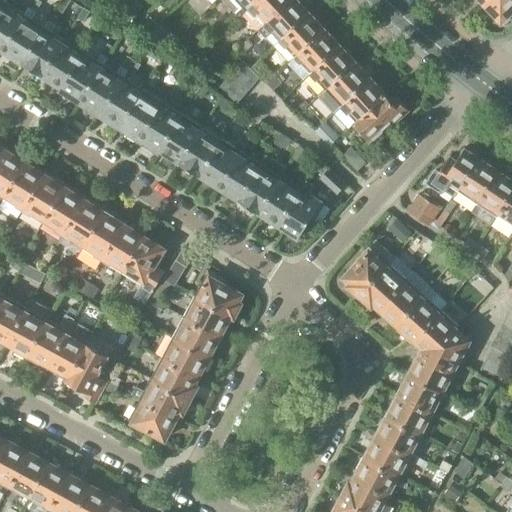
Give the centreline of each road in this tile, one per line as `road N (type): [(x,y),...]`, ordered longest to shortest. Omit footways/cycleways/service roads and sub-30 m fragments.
road 1 (residential): [(288,296),(272,273),(0,100)]
road 2 (residential): [(484,85),(459,101),(288,296)]
road 3 (residential): [(286,511),(360,372),(349,340),(288,296)]
road 4 (residential): [(288,296),(184,490)]
road 5 (residential): [(0,388),(184,490)]
road 6 (secondary): [(484,85),(382,0)]
